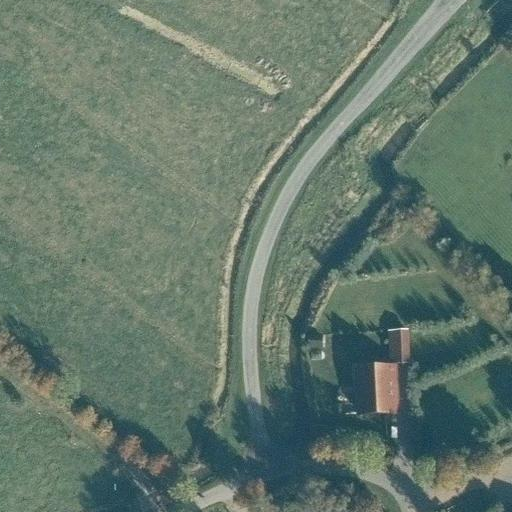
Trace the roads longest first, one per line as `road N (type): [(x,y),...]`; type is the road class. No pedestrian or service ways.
road 1 (unclassified): [(450,0),(285,197),(250,287),(269,474)]
road 2 (unclassified): [(269,474),(342,468),(431,504)]
